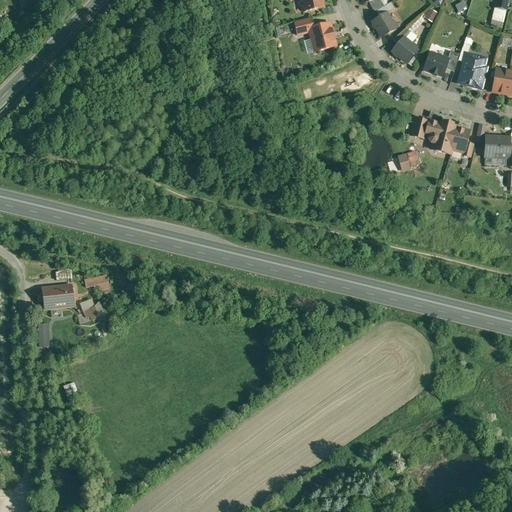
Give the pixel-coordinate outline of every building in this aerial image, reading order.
[(300,0),(303,12),(323,8),(321,0),(300,0)] [(379,0),(368,2),(375,13),(377,11),(384,7),(379,0)] [(508,0),(496,0),(495,7),(507,10),(508,0)] [(384,7),(377,11),(380,16),(394,8),(391,3),(384,7)] [(437,14),(429,9),(424,18),(432,22),(437,14)] [(387,14),(372,22),(381,38),(396,29),(396,26),(394,22),(391,21),(387,14)] [(312,18),(294,23),(297,36),(310,32),(309,29),(314,28),(312,18)] [(314,28),(309,29),(310,32),(312,40),(314,39),(317,51),(335,47),(329,24),(314,28)] [(406,28),(393,40),(398,45),(403,38),(404,39),(410,33),(406,28)] [(398,45),(393,52),(406,63),(417,50),(417,47),(413,44),(410,44),(404,39),(403,38),(398,45)] [(473,40),(466,38),(464,44),(471,46),(473,40)] [(460,55),(458,61),(464,63),(466,55),(468,55),(471,46),(464,44),(460,55)] [(504,50),(503,62),(510,63),(511,51),(504,50)] [(460,55),(450,52),(447,60),(448,60),(445,69),(454,72),(458,61),(460,55)] [(435,56),(430,54),(424,70),(442,77),(445,69),(448,60),(447,60),(441,58),(441,56),(437,55),(435,56)] [(468,55),(466,55),(464,63),(459,84),(481,89),(486,68),(483,68),(485,60),(468,55)] [(510,72),(498,70),(492,92),(506,94),(510,72)] [(428,122),(415,119),(411,136),(425,140),(426,134),(428,122)] [(469,132),(457,129),(457,128),(438,123),(437,124),(429,121),(428,122),(426,134),(430,135),(428,139),(431,143),(434,144),(437,143),(435,151),(450,155),(452,150),(463,153),(464,153),(466,143),(469,132)] [(485,126),(479,125),(476,141),(482,143),(485,126)] [(510,138),(486,137),(485,157),(507,158),(509,158),(509,148),(510,138)] [(473,145),(466,143),(464,153),(463,153),(463,155),(470,157),(473,145)] [(405,155),(408,167),(418,165),(415,153),(405,155)] [(408,167),(405,155),(399,157),(403,173),(409,171),(408,167)] [(106,277),(99,279),(93,281),(93,279),(84,281),(86,288),(94,287),(95,292),(108,288),(106,277)] [(71,286),(42,289),(42,295),(37,295),(38,302),(43,302),(44,311),(74,308),(71,286)] [(94,307),(88,310),(92,320),(98,318),(94,307)] [(38,324),(39,347),(50,347),(49,324),(38,324)] [(64,386),(71,406),(81,402),(74,383),(64,386)]
